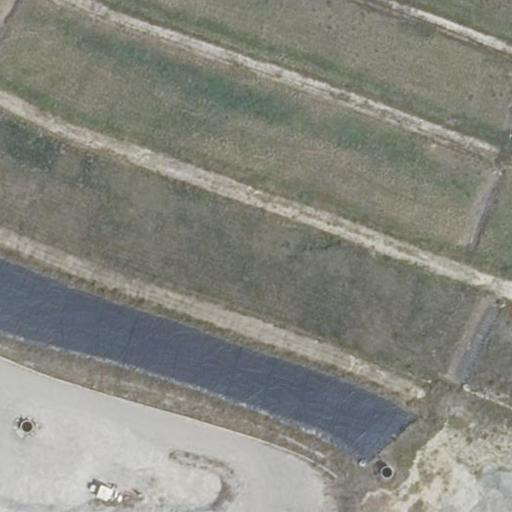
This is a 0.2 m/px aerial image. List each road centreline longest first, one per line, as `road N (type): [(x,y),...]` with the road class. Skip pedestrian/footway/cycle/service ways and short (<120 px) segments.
road 1 (track): [(77,0),(511,158)]
road 2 (track): [(0,371),(226,442),(261,473),(258,511)]
road 3 (track): [(511,53),(364,0)]
